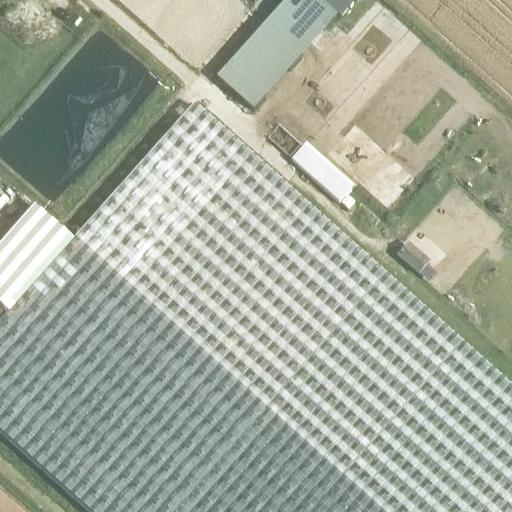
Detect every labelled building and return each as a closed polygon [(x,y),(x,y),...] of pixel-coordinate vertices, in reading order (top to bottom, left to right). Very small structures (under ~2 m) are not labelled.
[(338,19),(316,0),(289,0),(217,81),(253,114),(338,19)] [(319,0),(341,18),(356,0),(319,0)] [(511,511),(511,387),(195,105),(75,239),(381,511),(511,511)] [(339,205),(352,190),(304,147),(291,161),(339,205)] [(14,201),(17,198),(10,192),(7,195),(14,201)] [(349,211),(355,204),(348,197),(341,204),(349,211)] [(0,267),(0,325),(9,315),(6,312),(51,261),(55,264),(66,252),(65,251),(38,226),(26,239),(26,238),(0,267)] [(377,511),(74,241),(65,251),(66,252),(55,264),(51,261),(6,312),(9,315),(0,325),(0,434),(87,511),(377,511)] [(398,256),(418,274),(430,261),(410,243),(398,256)] [(429,284),(437,275),(428,267),(420,276),(429,284)]
